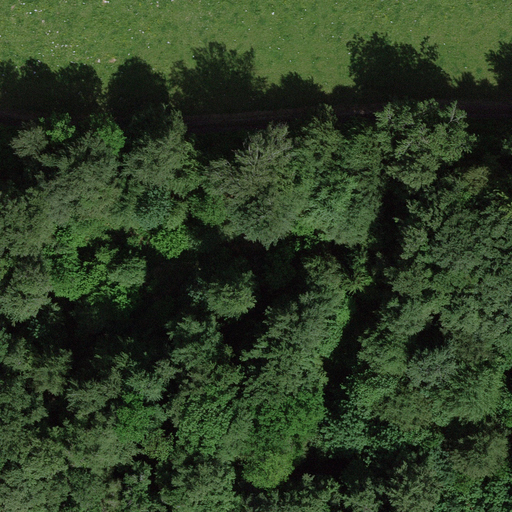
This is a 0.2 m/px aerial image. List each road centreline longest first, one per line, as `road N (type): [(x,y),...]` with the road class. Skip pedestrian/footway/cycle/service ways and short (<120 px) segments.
road 1 (track): [(511,476),(373,464),(255,484),(223,481),(58,394),(0,382)]
road 2 (track): [(511,110),(52,124),(0,115)]
